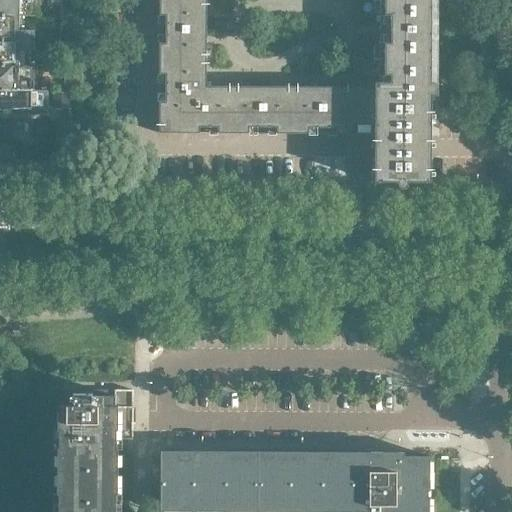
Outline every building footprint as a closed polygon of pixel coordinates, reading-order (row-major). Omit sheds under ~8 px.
[(0,0),(0,15),(14,16),(14,1),(33,1),(33,0),(0,0)] [(406,186),(407,185),(407,184),(407,182),(431,183),(431,96),(437,96),(437,84),(431,84),(431,0),(159,0),(159,133),(353,134),(353,125),(363,125),(375,125),(374,182),(398,182),(398,184),(398,185),(398,186),(399,187),(400,187),(401,188),(402,188),(403,188),(405,188),(406,187),(406,186)] [(14,30),(14,16),(0,15),(0,40),(33,41),(33,31),(14,30)] [(0,65),(23,65),(23,51),(33,51),(33,41),(0,40),(0,65)] [(23,80),(23,65),(0,65),(0,90),(31,90),(33,90),(33,80),(23,80)] [(0,111),(31,110),(31,90),(0,90),(0,111)] [(68,105),(68,91),(55,91),(54,105),(68,105)] [(117,511),(118,452),(118,440),(133,440),(133,390),(115,390),(115,396),(92,396),(92,394),(73,394),(73,401),(65,401),(65,406),(58,406),(57,511),(117,511)] [(429,511),(429,456),(414,456),(414,453),(403,453),(403,458),(382,458),(382,453),(161,451),(160,511),(248,511),(429,511)]
